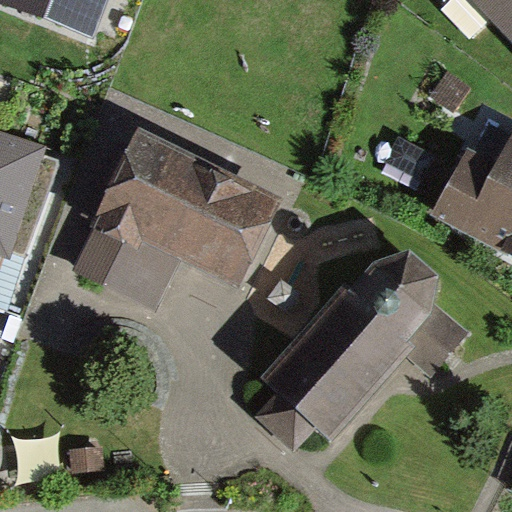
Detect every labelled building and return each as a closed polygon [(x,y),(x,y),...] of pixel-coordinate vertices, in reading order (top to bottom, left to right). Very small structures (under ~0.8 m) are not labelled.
[(0,0),(0,4),(95,39),(109,0),(0,0)] [(511,0),(458,0),(459,0),(511,55),(511,0)] [(446,74),(429,97),(455,115),(471,92),(446,74)] [(285,199),(140,129),(70,272),(159,315),(184,264),(240,291),(285,199)] [(468,149),(432,216),(511,257),(511,131),(495,163),(468,149)] [(43,148),(0,133),(0,255),(2,256),(11,259),(13,251),(25,255),(56,163),(40,158),(43,148)] [(342,287),(260,379),(275,392),(253,417),(291,451),(314,426),(330,440),(409,352),(429,370),(464,330),(432,301),(438,276),(409,253),(375,263),(348,292),(342,287)] [(21,444),(26,484),(68,479),(63,439),(21,444)] [(103,448),(72,451),(74,476),(105,473),(103,448)]
